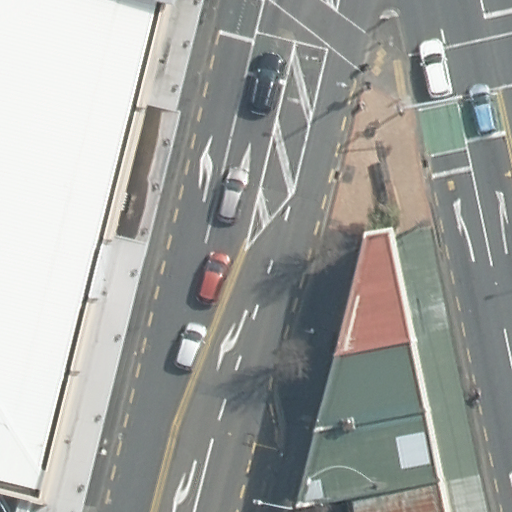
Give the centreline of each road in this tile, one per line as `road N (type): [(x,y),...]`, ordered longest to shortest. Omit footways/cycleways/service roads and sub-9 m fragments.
road 1 (secondary): [(308,0),(184,511)]
road 2 (secondary): [(483,0),(511,136)]
